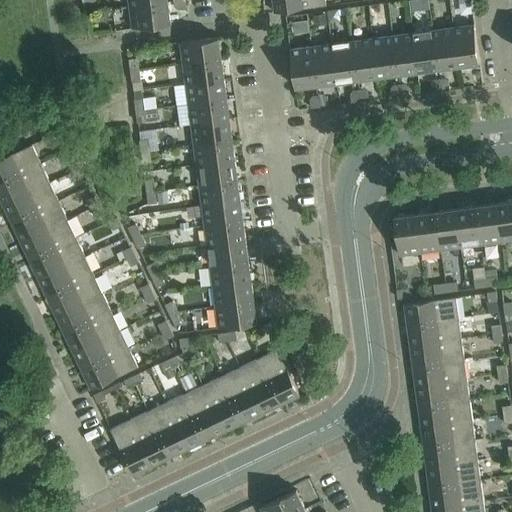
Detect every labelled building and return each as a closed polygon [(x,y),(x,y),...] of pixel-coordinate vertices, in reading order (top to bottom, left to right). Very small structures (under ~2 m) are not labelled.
[(186,0),(184,0),(175,1),(176,7),(179,9),(187,8),(186,0)] [(326,0),(273,0),(275,12),(327,6),(326,0)] [(169,2),(131,7),(133,28),(172,23),(169,2)] [(325,15),(315,16),(316,26),(327,25),(325,15)] [(475,24),(454,27),(459,65),(480,63),(475,24)] [(454,27),(433,30),(439,68),(459,65),(454,27)] [(433,30),(413,33),(418,71),(439,68),(433,30)] [(413,33),(393,35),(398,74),(418,71),(413,33)] [(393,35),(373,38),(378,76),(398,74),(393,35)] [(181,42),(184,64),(222,58),(219,37),(181,42)] [(373,38),(353,41),(358,79),(378,76),(373,38)] [(353,41),(332,44),(338,82),(358,79),(353,41)] [(332,44),(312,46),(317,84),(338,82),(332,44)] [(317,84),(312,46),(291,49),(296,87),(317,84)] [(130,59),(131,71),(140,70),(138,58),(130,59)] [(222,58),(184,64),(187,84),(225,79),(222,58)] [(140,70),(131,71),(133,82),(141,81),(140,70)] [(225,79),(187,84),(190,104),(228,99),(225,79)] [(442,91),(440,79),(434,80),(432,83),(433,92),(442,91)] [(446,79),(440,79),(442,91),(450,90),(449,81),(446,79)] [(405,84),(400,85),(401,96),(410,95),(409,86),(405,84)] [(401,96),(400,85),(394,85),(392,89),(393,97),(401,96)] [(365,89),(359,90),(361,101),(369,100),(368,92),(365,89)] [(361,101),(359,90),(354,91),(351,94),(352,103),(361,101)] [(320,107),(319,95),(313,96),(311,99),(312,108),(320,107)] [(325,95),(319,95),(320,107),(329,106),(328,97),(325,95)] [(135,100),(137,111),(145,110),(144,99),(135,100)] [(228,99),(190,104),(192,124),(230,119),(228,99)] [(145,110),(137,111),(138,123),(147,121),(145,110)] [(230,119),(192,124),(195,144),(233,139),(230,119)] [(64,130),(56,134),(60,142),(67,138),(64,130)] [(141,140),(142,152),(151,150),(149,139),(141,140)] [(233,139),(195,144),(198,165),(236,159),(233,139)] [(0,160),(0,183),(42,164),(33,144),(0,160)] [(151,150),(142,152),(144,163),(152,162),(151,150)] [(236,159),(198,165),(200,185),(238,180),(236,159)] [(70,163),(74,171),(82,167),(78,160),(70,163)] [(42,164),(0,183),(0,195),(4,204),(51,182),(42,164)] [(82,167),(74,171),(78,179),(85,175),(82,167)] [(146,180),(148,192),(156,191),(155,179),(146,180)] [(238,180),(200,185),(203,205),(241,200),(238,180)] [(51,182),(4,204),(13,223),(60,200),(51,182)] [(156,191),(148,192),(149,203),(158,202),(156,191)] [(88,200),(91,208),(99,204),(96,196),(88,200)] [(60,200),(13,223),(22,241),(68,219),(60,200)] [(241,200),(203,205),(206,225),(244,220),(241,200)] [(511,201),(497,203),(502,242),(511,240),(511,201)] [(497,203),(477,206),(482,244),(502,242),(497,203)] [(99,204),(91,208),(95,216),(103,212),(99,204)] [(477,206),(456,209),(462,247),(482,244),(477,206)] [(456,209),(436,211),(441,250),(462,247),(456,209)] [(436,211),(416,214),(421,252),(441,250),(436,211)] [(421,252),(416,214),(395,217),(400,255),(421,252)] [(118,218),(110,221),(114,229),(122,226),(118,218)] [(68,219),(22,241),(31,260),(77,237),(68,219)] [(244,220),(206,225),(208,246),(247,240),(244,220)] [(129,227),(134,238),(142,234),(137,224),(129,227)] [(142,234),(134,238),(139,248),(147,245),(142,234)] [(77,237),(31,260),(39,278),(86,256),(77,237)] [(247,240),(208,246),(211,266),(249,261),(247,240)] [(124,251),(128,258),(136,255),(132,247),(124,251)] [(136,255),(128,258),(132,266),(139,262),(136,255)] [(86,256),(39,278),(48,296),(95,274),(86,256)] [(249,261),(211,266),(214,286),(252,281),(249,261)] [(148,266),(153,277),(160,273),(155,262),(148,266)] [(160,273),(153,277),(158,287),(165,283),(160,273)] [(95,274),(48,296),(57,315),(104,293),(95,274)] [(498,276),(486,278),(487,286),(499,285),(498,276)] [(487,286),(486,278),(475,279),(476,288),(487,286)] [(252,281),(214,286),(217,306),(255,301),(252,281)] [(457,282),(446,283),(447,292),(458,290),(457,282)] [(447,292),(446,283),(434,285),(436,293),(447,292)] [(142,287),(145,295),(153,291),(150,284),(142,287)] [(409,288),(397,290),(399,298),(410,297),(409,288)] [(153,291),(145,295),(149,303),(157,299),(153,291)] [(496,291),(488,293),(489,301),(498,300),(496,291)] [(104,293),(57,315),(66,333),(113,311),(104,293)] [(405,304),(408,325),(459,318),(457,297),(405,304)] [(166,305),(171,315),(179,311),(174,301),(166,305)] [(255,301),(217,306),(219,327),(257,322),(255,301)] [(113,311),(66,333),(74,352),(121,329),(113,311)] [(179,311),(171,315),(176,326),(184,322),(179,311)] [(459,318),(408,325),(411,345),(462,338),(459,318)] [(159,324),(163,332),(171,328),(167,320),(159,324)] [(272,322),(264,326),(268,333),(276,330),(272,322)] [(492,325),(493,334),(502,333),(501,324),(492,325)] [(171,328),(163,332),(167,340),(175,336),(171,328)] [(121,329),(74,352),(83,370),(130,348),(121,329)] [(236,331),(227,332),(229,341),(237,340),(236,331)] [(229,341),(227,332),(219,333),(220,342),(229,341)] [(502,333),(493,334),(495,342),(503,341),(502,333)] [(297,354),(310,348),(304,336),(291,343),(297,354)] [(181,338),(182,347),(191,346),(189,337),(181,338)] [(462,338),(411,345),(414,365),(465,358),(462,338)] [(130,348),(83,370),(92,389),(139,367),(130,348)] [(278,349),(259,358),(281,404),(301,395),(278,349)] [(177,355),(170,359),(173,367),(181,363),(177,355)] [(259,358),(241,367),(263,413),(281,404),(259,358)] [(465,358),(414,365),(416,385),(468,378),(465,358)] [(173,367),(170,359),(162,363),(166,371),(173,367)] [(498,366),(499,374),(507,373),(506,365),(498,366)] [(173,367),(166,371),(169,378),(177,374),(173,367)] [(241,367),(222,375),(245,422),(263,413),(241,367)] [(140,373),(133,377),(136,384),(144,381),(140,373)] [(507,373),(499,374),(500,383),(509,382),(507,373)] [(222,375),(204,384),(226,431),(245,422),(222,375)] [(136,384),(133,377),(125,380),(129,388),(136,384)] [(468,378),(416,385),(419,406),(470,399),(468,378)] [(204,384),(185,393),(208,440),(226,431),(204,384)] [(103,391),(95,395),(99,402),(107,399),(103,391)] [(185,393),(167,402),(189,448),(208,440),(185,393)] [(470,399),(419,406),(422,426),(473,419),(470,399)] [(167,402),(149,410),(171,457),(189,448),(167,402)] [(503,406),(504,415),(511,413),(511,407),(511,405),(503,406)] [(149,410),(130,419),(153,466),(171,457),(149,410)] [(153,466),(130,419),(111,428),(133,475),(153,466)] [(473,419),(422,426),(424,446),(476,439),(473,419)] [(476,439),(424,446),(427,466),(478,459),(476,439)] [(478,459),(427,466),(430,486),(481,480),(478,459)] [(481,480),(430,486),(433,507),(484,500),(481,480)] [(262,506),(264,511),(298,511),(306,509),(297,489),(262,506)] [(485,511),(484,500),(433,507),(433,511),(485,511)]
